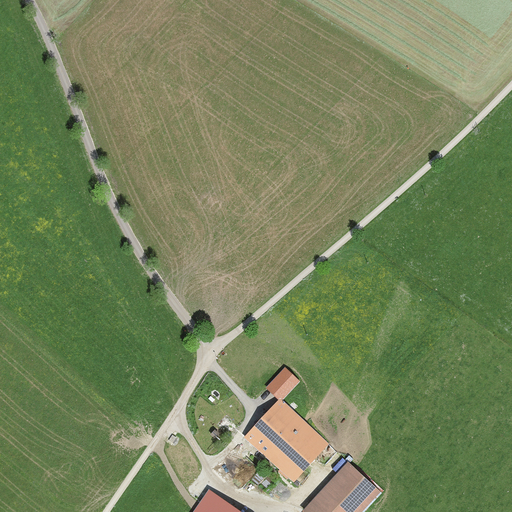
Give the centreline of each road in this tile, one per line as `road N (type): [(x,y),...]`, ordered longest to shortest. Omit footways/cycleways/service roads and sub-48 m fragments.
road 1 (unclassified): [(202,355),(428,165),(511,81)]
road 2 (unclassified): [(28,0),(118,213),(195,331),(202,355)]
road 3 (unclassified): [(202,355),(202,368),(106,511)]
